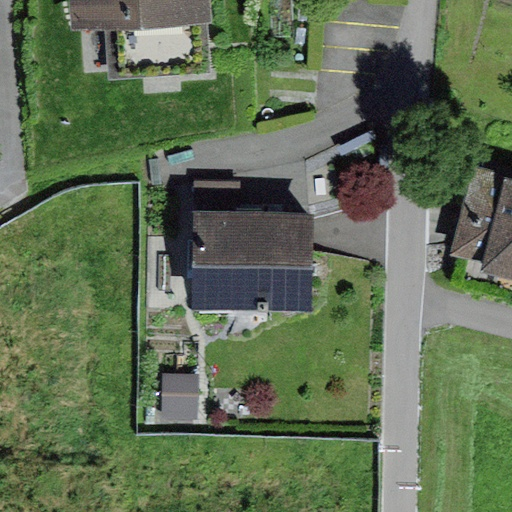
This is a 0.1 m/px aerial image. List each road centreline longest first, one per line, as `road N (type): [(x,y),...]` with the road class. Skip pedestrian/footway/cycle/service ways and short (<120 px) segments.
road 1 (residential): [(414,76),(400,425)]
road 2 (residential): [(414,76),(346,121),(167,166)]
road 3 (residential): [(0,29),(10,187)]
